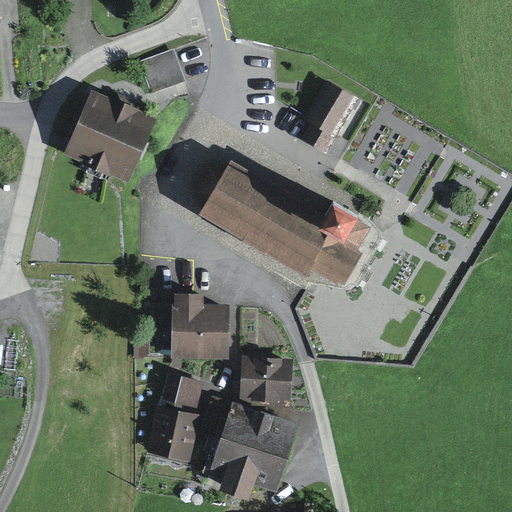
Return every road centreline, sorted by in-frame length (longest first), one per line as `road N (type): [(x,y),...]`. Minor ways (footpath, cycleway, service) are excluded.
road 1 (residential): [(207,0),(210,10),(91,60),(43,120)]
road 2 (residential): [(43,120),(8,302)]
